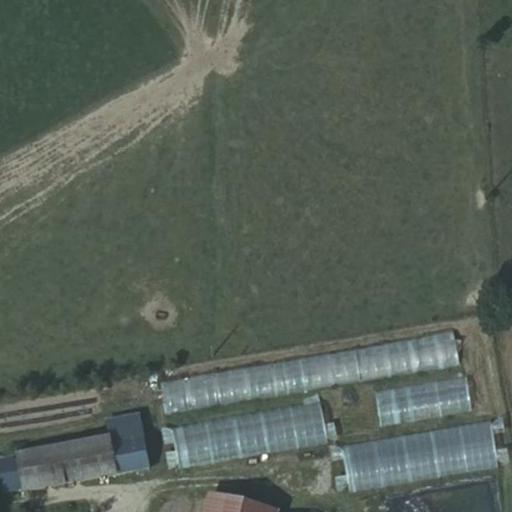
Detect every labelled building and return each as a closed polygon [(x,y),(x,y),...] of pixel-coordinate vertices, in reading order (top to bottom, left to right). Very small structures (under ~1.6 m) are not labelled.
[(320,404),(173,432),(182,471),(326,445),(320,404)] [(347,452),(355,497),(500,471),(491,423),(347,452)] [(134,433),(102,440),(107,479),(141,473),(134,433)] [(107,479),(102,440),(9,456),(10,461),(0,462),(0,492),(14,490),(15,496),(107,479)] [(259,511),(254,509),(203,495),(199,511),(259,511)]
